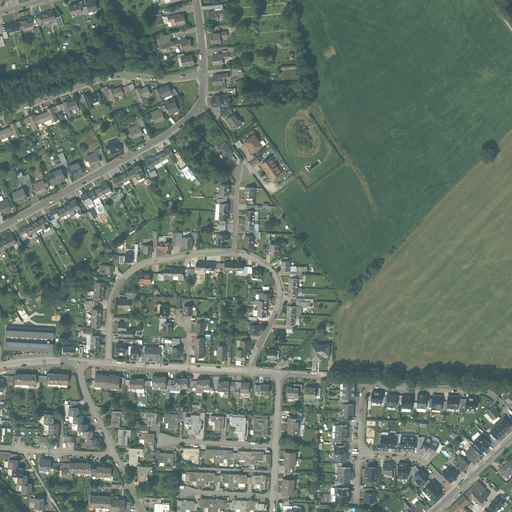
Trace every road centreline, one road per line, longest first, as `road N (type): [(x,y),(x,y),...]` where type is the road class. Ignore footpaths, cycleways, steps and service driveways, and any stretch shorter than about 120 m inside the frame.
road 1 (residential): [(203,75),(197,109),(166,136),(0,229)]
road 2 (residential): [(511,415),(483,392),(373,384),(363,392),(360,452)]
road 3 (residential): [(203,75),(108,77),(0,116)]
road 4 (residential): [(233,252),(156,260),(126,275),(111,302),(107,364)]
road 5 (residential): [(251,372),(280,290),(265,262),(233,252)]
